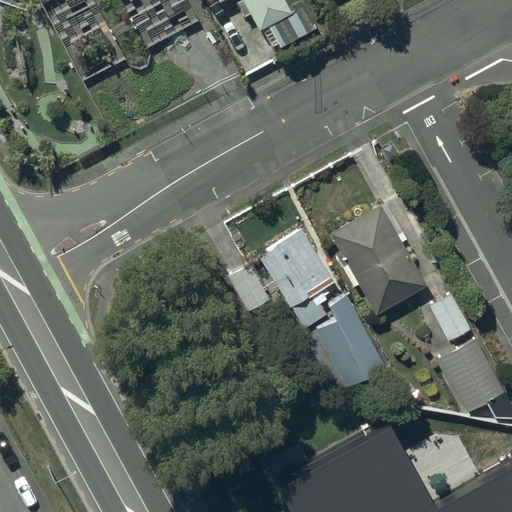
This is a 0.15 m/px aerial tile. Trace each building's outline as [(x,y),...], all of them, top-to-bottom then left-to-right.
[(288,9),(283,0),(234,0),(235,0),(242,13),(247,10),(256,26),(288,9)] [(418,278),(375,199),(330,224),(373,302),(418,278)] [(327,273),(296,226),(255,252),(300,321),(321,307),(307,286),(327,273)] [(265,294),(247,259),(226,271),(244,306),(265,294)] [(468,324),(449,289),(429,300),(448,335),(468,324)] [(335,315),(302,333),(325,377),(341,381),(379,361),(341,291),(326,299),(335,315)] [(500,387),(471,334),(437,352),(466,405),(500,387)] [(511,511),(511,447),(424,495),(378,410),(273,467),(297,511),(511,511)]
